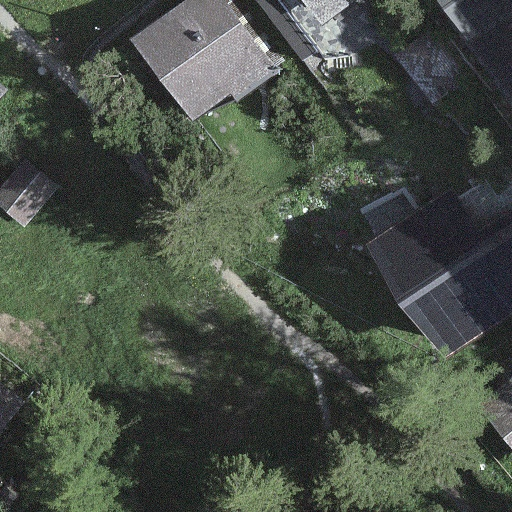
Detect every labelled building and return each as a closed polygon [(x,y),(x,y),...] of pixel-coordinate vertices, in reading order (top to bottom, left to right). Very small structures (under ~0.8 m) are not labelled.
[(295,61),(246,0),(218,0),(174,36),(234,110),(295,61)] [(511,0),(465,0),(511,61),(511,0)] [(0,96),(8,87),(0,80),(0,96)] [(58,188),(26,160),(0,189),(0,206),(23,227),(58,188)] [(54,387),(0,347),(0,419),(20,434),(54,387)]
